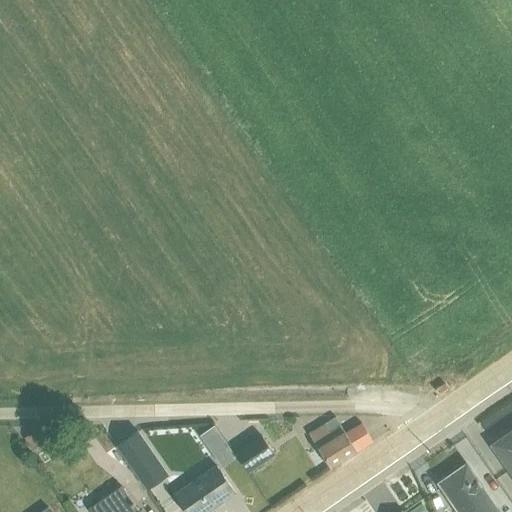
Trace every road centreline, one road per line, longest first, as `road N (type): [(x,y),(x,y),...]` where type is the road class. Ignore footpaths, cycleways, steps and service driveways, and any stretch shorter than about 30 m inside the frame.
road 1 (unclassified): [(421,428),(406,412),(354,406),(0,413)]
road 2 (tertiary): [(300,511),(421,428)]
